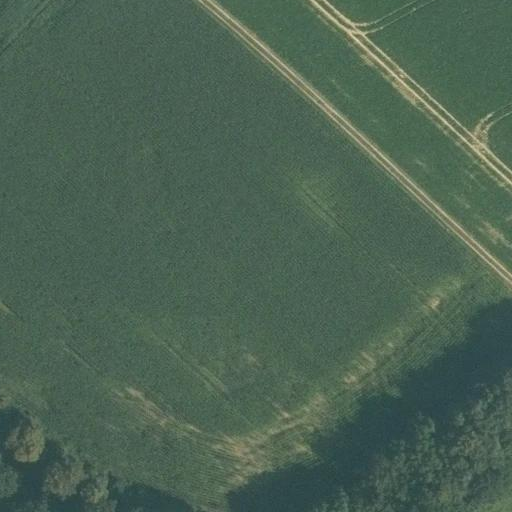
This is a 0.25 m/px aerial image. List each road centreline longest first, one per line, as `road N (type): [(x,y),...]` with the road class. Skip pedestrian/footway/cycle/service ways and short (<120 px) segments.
road 1 (track): [(321,104),(11,395)]
road 2 (track): [(511,278),(207,0)]
